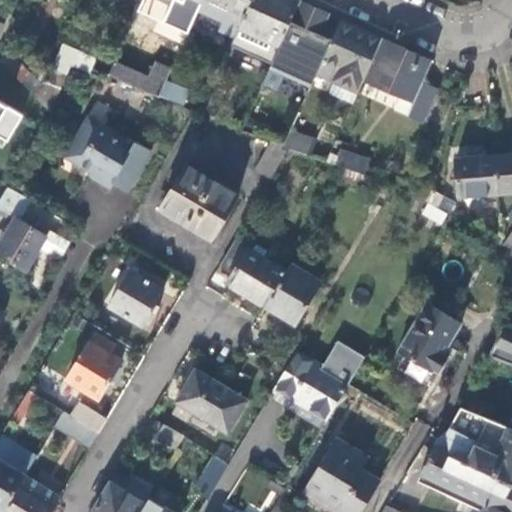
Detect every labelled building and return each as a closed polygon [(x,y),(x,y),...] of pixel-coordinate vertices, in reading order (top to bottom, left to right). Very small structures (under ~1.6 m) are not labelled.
[(240,27),(251,0),(202,0),(202,1),(198,9),(225,22),(221,30),(235,37),(240,27)] [(279,45),(282,40),(300,0),(298,0),(251,0),(240,27),(279,45)] [(303,69),(330,14),(314,7),(300,0),(282,40),(288,43),(281,58),(303,69)] [(134,27),(153,36),(157,28),(152,26),(154,21),(140,15),(134,27)] [(358,91),(365,77),(382,38),(366,31),(341,20),(317,73),(358,91)] [(422,81),(432,61),(413,52),(382,38),(365,77),(414,99),(407,113),(422,120),(437,88),(422,81)] [(81,51),(62,43),(51,69),(66,75),(70,68),(74,69),(77,64),(92,70),(97,60),(94,59),(96,54),(82,48),(81,51)] [(5,49),(0,60),(0,61),(37,101),(39,97),(43,87),(5,49)] [(150,77),(115,63),(109,76),(158,96),(160,91),(167,77),(170,70),(156,63),(150,77)] [(89,76),(92,70),(77,64),(74,69),(89,76)] [(51,69),(43,87),(39,97),(54,104),(66,75),(51,69)] [(167,77),(160,91),(183,101),(190,88),(167,77)] [(39,97),(37,101),(49,113),(54,104),(39,97)] [(0,136),(8,142),(24,115),(0,101),(0,136)] [(87,122),(115,139),(118,135),(89,119),(87,122)] [(105,185),(128,147),(115,139),(87,122),(67,157),(95,174),(104,180),(102,183),(105,185)] [(288,136),(283,146),(307,154),(311,144),(288,136)] [(132,149),(128,147),(105,185),(112,190),(114,185),(127,193),(151,154),(135,144),(132,149)] [(256,170),(272,179),(286,152),(270,144),(256,170)] [(341,151),(336,164),(349,169),(365,176),(370,162),(341,151)] [(511,155),(495,157),(498,195),(511,193),(511,155)] [(498,195),(495,157),(481,158),(457,160),(458,198),(498,195)] [(162,209),(213,240),(238,197),(187,166),(162,209)] [(361,188),(367,176),(365,176),(349,169),(343,179),(361,188)] [(93,178),(102,183),(104,180),(95,174),(93,178)] [(28,199),(9,187),(0,202),(0,208),(16,218),(6,235),(0,231),(0,255),(28,271),(42,248),(49,236),(17,216),(28,199)] [(436,207),(449,215),(456,203),(442,196),(436,207)] [(66,220),(28,199),(17,216),(49,236),(42,248),(58,258),(68,242),(57,235),(66,220)] [(436,207),(430,204),(423,215),(442,226),(449,215),(436,207)] [(228,283),(265,307),(286,272),(249,249),(228,283)] [(286,272),(265,307),(295,325),(320,283),(291,265),(286,272)] [(109,308),(142,328),(165,289),(133,270),(109,308)] [(399,350),(438,374),(449,354),(445,353),(461,325),(427,304),(399,350)] [(511,366),(511,328),(504,325),(488,357),(489,358),(511,366)] [(65,379),(99,400),(122,362),(109,354),(114,345),(94,332),(65,379)] [(307,336),(287,370),(276,388),(292,398),(286,409),(320,430),(349,382),(313,361),(322,345),(307,336)] [(178,403),(229,434),(248,401),(196,371),(178,403)] [(292,398),(276,388),(268,400),(286,409),(292,398)] [(36,396),(30,392),(3,436),(9,441),(36,396)] [(493,405),(468,394),(461,406),(488,418),(493,405)] [(73,417),(99,433),(107,420),(81,405),(73,417)] [(449,454),(511,483),(511,428),(506,426),(488,418),(461,406),(446,432),(449,454)] [(58,423),(93,444),(99,433),(73,417),(64,412),(58,423)] [(185,437),(164,425),(157,438),(177,450),(185,437)] [(3,436),(0,440),(0,510),(3,511),(5,511),(27,476),(37,458),(9,441),(3,436)] [(338,511),(360,511),(381,480),(363,468),(369,458),(339,438),(306,492),(338,511)] [(511,511),(511,483),(449,454),(435,448),(419,482),(447,497),(451,490),(484,506),(481,511),(511,511)] [(197,488),(210,496),(230,464),(216,456),(197,488)] [(118,472),(93,511),(139,511),(149,496),(133,486),(135,483),(118,472)] [(27,476),(5,511),(52,511),(62,496),(27,476)] [(451,490),(447,497),(478,511),(481,511),(484,506),(451,490)] [(175,511),(149,496),(139,511),(175,511)]
